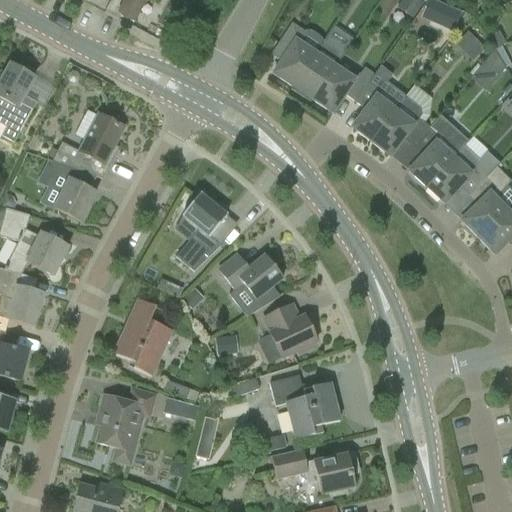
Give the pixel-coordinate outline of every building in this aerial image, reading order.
[(120,0),(110,18),(132,30),(149,0),(154,0),(164,5),(167,0),(120,0)] [(412,20),(422,4),(415,0),(402,0),(396,10),(412,20)] [(459,15),(441,7),(433,25),(451,33),(459,15)] [(322,45),(303,33),(302,34),(292,28),(274,54),(283,60),(272,76),(292,89),(290,91),(291,92),(315,56),(322,45)] [(468,34),(455,47),(463,55),(476,42),(468,34)] [(487,40),(493,52),(505,45),(499,34),(487,40)] [(304,98),(312,103),(334,69),(343,56),(323,42),(322,45),(315,56),(291,92),(303,100),(304,98)] [(501,49),(494,53),(505,70),(510,67),(501,49)] [(494,53),(493,52),(479,70),(470,81),(485,94),(495,83),(505,71),(505,70),(494,53)] [(13,144),(22,129),(36,105),(24,98),(34,80),(9,67),(0,82),(0,125),(6,129),(1,138),(13,144)] [(344,97),(354,105),(375,77),(374,76),(364,69),(359,76),(358,76),(354,82),(334,69),(312,103),(332,116),(344,97)] [(370,144),(394,113),(405,98),(385,83),(385,84),(380,80),(383,74),(378,71),(374,76),(375,77),(354,105),(365,112),(351,130),(370,144)] [(74,73),(73,73),(71,73),(70,74),(69,74),(68,75),(67,76),(67,78),(66,79),(67,80),(67,82),(68,83),(69,84),(70,84),(71,85),(73,85),(74,85),(75,84),(76,84),(77,83),(78,82),(78,80),(79,79),(78,78),(78,76),(77,75),(76,74),(75,74),(74,73)] [(403,141),(413,149),(429,129),(419,121),(422,117),(420,110),(405,98),(394,113),(370,144),(389,159),(403,141)] [(123,130),(98,117),(87,112),(74,137),(85,142),(79,154),(61,145),(51,163),(75,172),(102,181),(113,159),(109,156),(123,130)] [(429,129),(413,149),(423,157),(408,174),(426,190),(463,149),(468,144),(448,125),(438,137),(429,129)] [(458,189),(467,198),(495,169),(499,165),(486,154),(478,162),(463,149),(426,190),(443,206),(458,189)] [(80,224),(95,195),(69,183),(75,172),(51,163),(41,184),(62,194),(54,211),(80,224)] [(460,223),(477,240),(511,206),(511,197),(504,191),(510,183),(495,169),(467,198),(476,207),(460,223)] [(220,247),(209,239),(226,218),(222,215),(223,214),(222,214),(221,215),(217,211),(217,210),(216,209),(216,210),(211,206),(213,203),(204,196),(202,198),(199,196),(194,203),(192,201),(184,210),(187,212),(182,218),(198,231),(175,259),(193,274),(220,247)] [(14,212),(16,206),(12,199),(5,197),(1,209),(14,212)] [(510,241),(511,244),(511,206),(477,240),(494,257),(510,241)] [(0,271),(15,276),(17,276),(24,263),(52,278),(67,250),(40,236),(39,238),(25,232),(28,218),(5,211),(0,228),(0,239),(17,243),(3,272),(0,271)] [(248,271),(236,257),(218,272),(235,293),(243,287),(261,310),(280,298),(272,289),(282,281),(264,258),(248,271)] [(12,288),(15,276),(0,271),(0,320),(34,330),(43,297),(12,288)] [(156,291),(167,295),(171,286),(161,281),(156,291)] [(199,304),(190,294),(182,302),(191,312),(199,304)] [(165,315),(140,304),(129,328),(126,327),(113,357),(129,364),(127,369),(150,379),(171,334),(159,329),(165,315)] [(297,356),(314,348),(313,346),(316,344),(304,319),(298,321),(291,307),(263,321),(270,335),(269,335),(281,361),(296,353),(297,356)] [(1,348),(5,334),(0,332),(0,378),(19,383),(27,355),(1,348)] [(230,356),(228,338),(214,340),(216,358),(230,356)] [(295,443),(322,436),(320,428),(339,424),(329,386),(324,387),(322,382),(301,387),(298,378),(269,385),(275,409),(285,406),(295,443)] [(233,400),(258,391),(255,380),(229,389),(233,400)] [(185,401),(189,392),(166,383),(163,392),(185,401)] [(128,404),(104,398),(99,417),(103,418),(96,445),(114,450),(110,465),(128,469),(144,409),(151,411),(155,397),(131,391),(128,404)] [(0,399),(0,432),(6,434),(14,403),(0,399)] [(167,401),(164,412),(179,416),(182,405),(167,401)] [(208,463),(217,423),(204,420),(194,459),(208,463)] [(269,452),(269,453),(286,450),(283,437),(266,440),(267,442),(269,452)] [(331,499),(345,496),(344,492),(354,490),(351,476),(358,475),(353,455),(305,466),(302,452),(270,459),(276,482),(306,476),(308,484),(316,483),(319,498),(331,495),(331,499)] [(105,495),(80,488),(73,511),(116,511),(122,493),(106,489),(105,495)]
